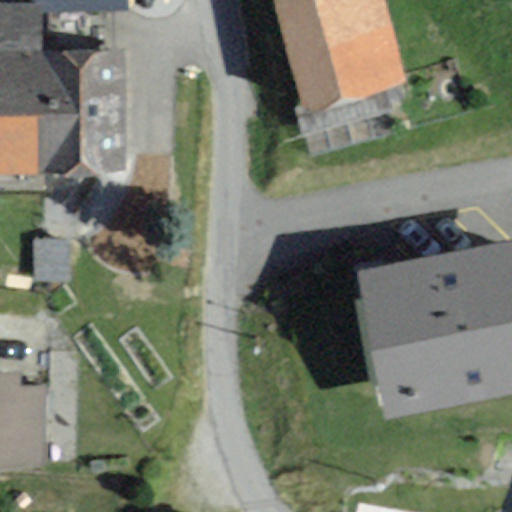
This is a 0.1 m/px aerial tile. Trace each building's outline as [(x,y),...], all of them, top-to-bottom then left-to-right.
[(396,88),(370,0),(273,0),(307,113),(396,88)] [(0,167),(122,169),(124,42),(38,41),(39,4),(0,3),(0,167)] [(80,279),(81,239),(44,239),(43,278),(80,279)] [(511,384),(511,246),(367,276),(393,408),(511,384)] [(15,382),(0,381),(0,473),(35,474),(37,398),(14,397),(15,382)]
